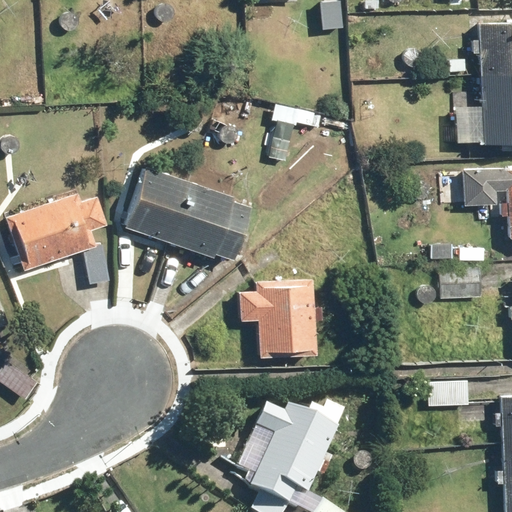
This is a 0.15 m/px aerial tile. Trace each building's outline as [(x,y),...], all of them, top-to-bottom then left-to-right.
[(250,0),(250,3),(252,8),(256,11),(260,12),(265,10),(268,7),(269,2),(268,0),(250,0)] [(308,0),(310,12),(342,10),(341,0),(308,0)] [(166,3),(161,2),(156,3),(153,7),(152,12),(153,17),(157,20),(162,21),(167,19),(170,16),(171,11),(169,6),(166,3)] [(71,12),(66,11),(61,13),(58,16),(57,21),(58,26),(62,29),(67,30),(72,29),(75,25),(76,20),(74,16),(71,12)] [(477,143),(511,141),(511,20),(473,22),(477,143)] [(413,48),(408,47),(403,49),(400,52),(399,57),(400,62),(404,65),(409,66),(414,64),(417,61),(418,56),(416,51),(413,48)] [(194,114),(189,113),(185,115),(181,118),(180,123),(182,128),(185,131),(190,132),(195,131),(198,127),(199,122),(198,117),(194,114)] [(230,125),(225,124),(220,125),(217,129),(216,134),(218,139),(221,142),(226,143),(231,141),(234,138),(235,133),(234,128),(230,125)] [(10,135),(6,134),(1,136),(0,136),(0,150),(2,152),(7,153),(11,152),(15,148),(16,143),(14,138),(10,135)] [(121,225),(209,256),(210,252),(230,260),(249,206),(228,199),(229,195),(143,165),(121,225)] [(504,237),(511,236),(511,165),(458,167),(459,204),(493,202),(493,189),(502,189),(504,237)] [(20,270),(92,244),(87,229),(103,224),(93,195),(77,200),(73,191),(1,216),(20,270)] [(453,239),(429,239),(429,258),(454,258),(453,239)] [(86,282),(107,278),(101,245),(81,249),(86,282)] [(438,295),(477,295),(477,264),(437,265),(438,295)] [(256,357),(313,354),(309,277),(252,280),(252,289),(236,290),(237,320),(254,319),(256,357)] [(368,283),(363,282),(359,283),(355,287),(354,292),(356,297),(359,300),(364,301),(369,299),(372,296),(373,291),(372,286),(368,283)] [(428,283),(423,282),(418,284),(415,288),(414,292),(415,297),(419,300),(424,301),(428,300),(432,296),(433,291),(431,287),(428,283)] [(0,357),(0,382),(18,396),(31,380),(0,357)] [(424,403),(464,402),(463,378),(423,379),(424,403)] [(501,511),(511,511),(511,392),(496,393),(501,511)] [(293,487),(304,491),(340,411),(323,403),(319,411),(308,406),(303,415),(283,406),(279,414),(261,406),(252,428),(269,435),(246,486),(286,504),(293,487)] [(308,511),(341,511),(319,497),(308,511)]
